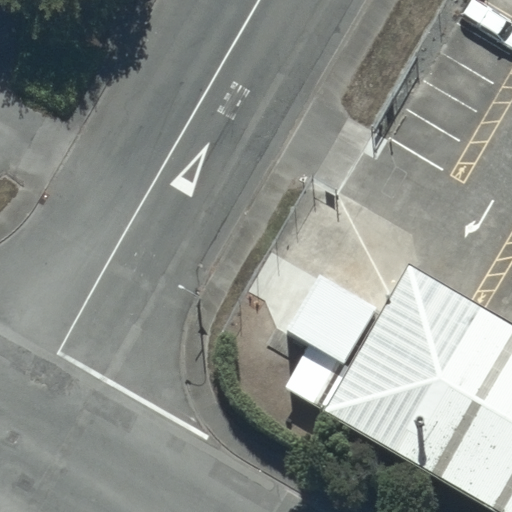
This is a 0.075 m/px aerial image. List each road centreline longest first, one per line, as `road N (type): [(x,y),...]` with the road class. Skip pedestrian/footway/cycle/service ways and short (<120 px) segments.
road 1 (unclassified): [(16,447),(278,0)]
road 2 (unclassified): [(127,511),(16,447)]
